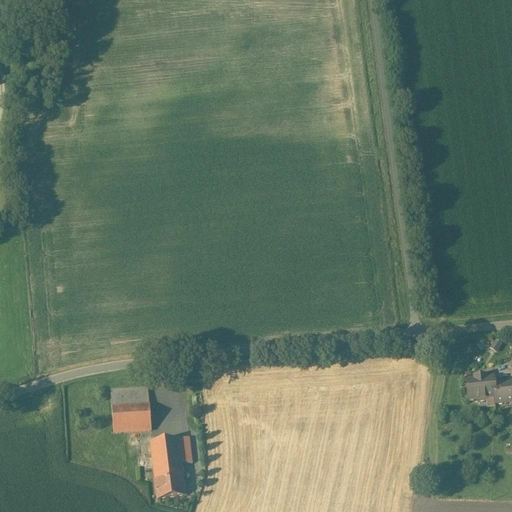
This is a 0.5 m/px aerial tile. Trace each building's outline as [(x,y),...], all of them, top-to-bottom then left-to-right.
[(485,377),(473,378),(473,380),(466,381),(468,400),(475,400),(478,402),(485,401),(487,398),(494,398),(495,398),(494,384),(493,378),(485,379),(485,377)] [(506,383),(494,384),(495,398),(494,398),(495,404),(511,402),(511,384),(511,382),(506,383)] [(149,404),(111,407),(113,434),(151,432),(149,404)] [(178,440),(150,444),(155,484),(183,480),(181,464),(190,463),(187,439),(178,441),(178,440)] [(183,480),(155,484),(157,500),(185,497),(183,480)]
